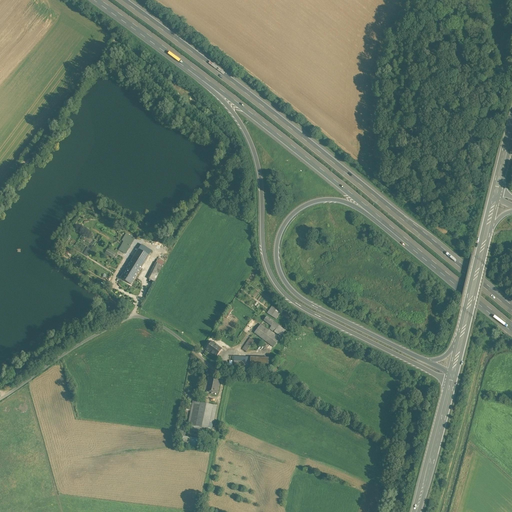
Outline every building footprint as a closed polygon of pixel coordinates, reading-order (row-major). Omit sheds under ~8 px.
[(123,245),(120,251),(126,254),(132,243),(131,243),(134,238),(129,235),(123,245)] [(151,253),(141,246),(139,249),(149,256),(151,253)] [(116,254),(108,249),(105,253),(114,258),(116,254)] [(139,249),(127,268),(137,275),(149,256),(139,249)] [(156,263),(148,279),(154,282),(162,266),(156,263)] [(137,275),(127,268),(126,270),(125,269),(124,271),(125,272),(121,278),(131,285),(137,275)] [(273,305),(267,313),(276,319),(281,311),(273,305)] [(224,317),(227,318),(234,308),(231,306),(224,317)] [(286,330),(267,316),(264,320),(272,326),(270,328),(281,337),(286,330)] [(252,318),(236,340),(240,343),(256,321),(252,318)] [(280,339),(261,325),(254,333),(274,347),(280,339)] [(250,338),(242,349),(246,352),(254,341),(250,338)] [(222,349),(212,342),(206,349),(217,357),(222,349)] [(234,356),(233,367),(245,368),(246,357),(234,356)] [(251,357),(246,357),(245,368),(268,370),(268,358),(251,357)] [(220,380),(209,378),(206,391),(217,393),(220,380)] [(201,403),(193,401),(188,425),(196,426),(201,403)] [(213,405),(201,403),(196,426),(208,429),(209,422),(213,423),(217,406),(213,405)]
